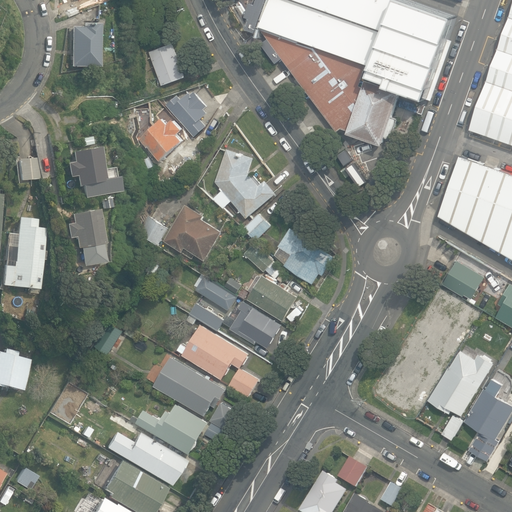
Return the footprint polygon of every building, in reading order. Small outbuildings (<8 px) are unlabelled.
[(350,134),(384,145),(387,137),(391,139),(399,119),(394,117),(404,91),(391,87),(369,80),(367,87),(361,85),(368,65),(377,67),(399,0),(272,0),(262,28),(338,131),(343,128),(351,131),(350,134)] [(451,39),(460,16),(411,0),(399,0),(377,67),(373,77),(391,83),(391,87),(404,91),(433,101),(454,40),(451,39)] [(511,14),(472,129),(511,142),(511,14)] [(71,66),(99,67),(100,24),(83,23),(83,27),(72,27),(71,66)] [(151,52),(164,85),(187,76),(183,64),(185,63),(181,55),(179,56),(174,43),(151,52)] [(181,95),(169,105),(198,138),(210,127),(205,122),(219,109),(199,86),(185,99),(181,95)] [(164,159),(178,174),(193,160),(179,145),(185,140),(180,134),(185,129),(176,119),(173,122),(172,121),(170,122),(165,117),(142,138),(150,147),(151,146),(163,160),(164,159)] [(77,175),(79,186),(107,181),(100,147),(73,152),(75,162),(68,163),(70,177),(77,175)] [(221,204),(234,216),(243,209),(248,216),(277,193),(267,180),(260,186),(250,173),(255,157),(229,148),(218,181),(223,187),(221,188),(224,191),(219,195),(215,197),(221,204)] [(511,171),(464,154),(442,217),(511,257),(511,171)] [(144,159),(148,169),(155,166),(151,156),(144,159)] [(19,159),(21,180),(40,178),(38,158),(19,159)] [(99,204),(100,212),(110,210),(109,203),(99,204)] [(187,247),(208,259),(225,231),(204,218),(206,215),(187,204),(166,240),(184,251),(187,247)] [(92,245),(92,249),(99,248),(99,244),(106,243),(99,209),(72,214),(74,223),(66,224),(69,238),(75,237),(78,248),(92,245)] [(246,227),(258,240),(273,225),(261,213),(246,227)] [(139,232),(160,245),(171,227),(150,214),(139,232)] [(38,290),(40,290),(43,260),(45,260),(46,253),(43,253),(46,228),(37,227),(37,220),(18,218),(15,247),(6,246),(1,286),(25,288),(24,293),(37,295),(38,290)] [(286,265),(314,283),(321,273),(324,275),(337,256),(293,227),(280,245),(281,246),(276,254),(287,263),(286,265)] [(247,253),(266,271),(276,261),(256,243),(247,253)] [(95,252),(97,263),(105,263),(104,252),(95,252)] [(143,275),(151,280),(161,265),(153,260),(143,275)] [(488,278),(459,261),(445,284),(473,302),(488,278)] [(250,298),(285,320),(300,296),(287,288),(288,285),(284,283),(282,285),(265,274),(250,298)] [(222,303),(231,308),(239,295),(208,276),(199,290),(222,303)] [(230,280),(226,287),(232,290),(236,283),(230,280)] [(499,317),(511,324),(511,284),(501,303),(505,306),(499,317)] [(239,296),(245,299),(249,292),(243,289),(239,296)] [(259,340),(270,347),(284,324),(245,300),(240,307),(243,310),(233,328),(257,343),(259,340)] [(192,313),(199,317),(220,330),(226,320),(199,302),(192,313)] [(438,329),(446,313),(437,308),(429,325),(438,329)] [(195,323),(199,317),(192,313),(188,319),(195,323)] [(230,315),(225,322),(232,327),(237,320),(230,315)] [(184,354),(224,378),(234,362),(242,367),(251,353),(203,323),(191,344),(186,341),(184,343),(183,342),(179,350),(185,353),(184,354)] [(95,341),(101,345),(108,334),(102,330),(95,341)] [(442,341),(448,345),(453,337),(447,333),(442,341)] [(21,391),(29,360),(16,356),(17,351),(4,348),(3,352),(0,351),(0,386),(3,387),(3,386),(21,391)] [(453,410),(463,416),(496,363),(480,353),(477,359),(462,350),(451,367),(450,367),(429,400),(451,413),(453,410)] [(155,384),(207,414),(208,413),(209,413),(214,405),(218,406),(229,386),(173,354),(155,384)] [(412,400),(416,403),(418,399),(421,401),(437,371),(408,355),(400,369),(398,368),(396,371),(398,372),(392,384),(414,397),(412,400)] [(262,381),(243,370),(234,386),(253,397),(262,381)] [(485,387),(465,421),(481,430),(470,450),(489,461),(501,442),(497,439),(511,414),(511,404),(497,396),(504,385),(493,378),(487,388),(485,387)] [(228,400),(243,409),(249,400),(234,391),(228,400)] [(138,422),(191,453),(210,421),(179,402),(173,412),(168,410),(163,418),(146,408),(138,422)] [(110,419),(134,434),(140,424),(115,410),(110,419)] [(442,434),(453,440),(464,421),(454,415),(442,434)] [(207,434),(225,444),(231,432),(213,422),(207,434)] [(106,448),(170,485),(179,471),(180,472),(187,460),(139,432),(133,442),(115,432),(106,448)] [(77,444),(86,450),(90,443),(81,437),(77,444)] [(29,458),(33,450),(26,447),(21,455),(28,458),(25,464),(32,468),(35,462),(29,458)] [(340,477),(357,488),(369,468),(351,458),(340,477)] [(133,511),(152,511),(167,488),(120,461),(104,489),(111,494),(109,497),(133,511)] [(14,481),(29,490),(38,476),(24,467),(14,481)] [(335,511),(349,490),(338,483),(340,480),(325,471),(301,510),(303,511),(335,511)] [(383,500),(394,506),(404,488),(393,481),(383,500)] [(345,511),(386,511),(387,511),(371,503),(371,501),(368,499),(367,498),(366,497),(365,496),(364,495),(362,495),(361,495),(360,495),(357,493),(345,511)] [(130,511),(116,503),(114,505),(100,497),(90,511),(130,511)]
